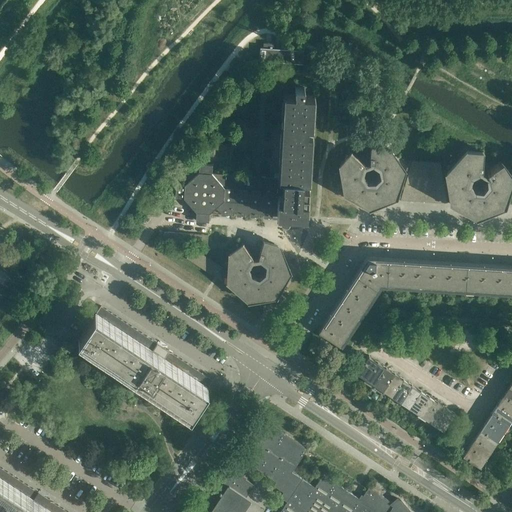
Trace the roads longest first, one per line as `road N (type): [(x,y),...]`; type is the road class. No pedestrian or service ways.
road 1 (residential): [(269,373),(360,241),(511,249)]
road 2 (tertiary): [(478,511),(269,373)]
road 3 (tertiary): [(158,511),(269,373)]
road 4 (tertiary): [(269,373),(146,287)]
road 5 (tertiary): [(20,209),(68,246),(146,287)]
road 6 (tertiary): [(146,287),(20,209)]
road 7 (residential): [(115,495),(8,423),(0,434)]
road 8 (residential): [(480,413),(376,347)]
